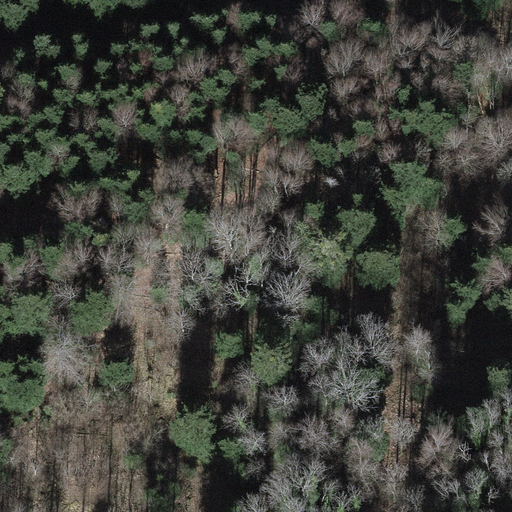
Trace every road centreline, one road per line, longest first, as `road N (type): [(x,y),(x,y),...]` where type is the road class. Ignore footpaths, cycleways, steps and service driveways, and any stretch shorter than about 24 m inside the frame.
road 1 (track): [(511,41),(298,10),(234,10)]
road 2 (track): [(0,54),(234,10)]
